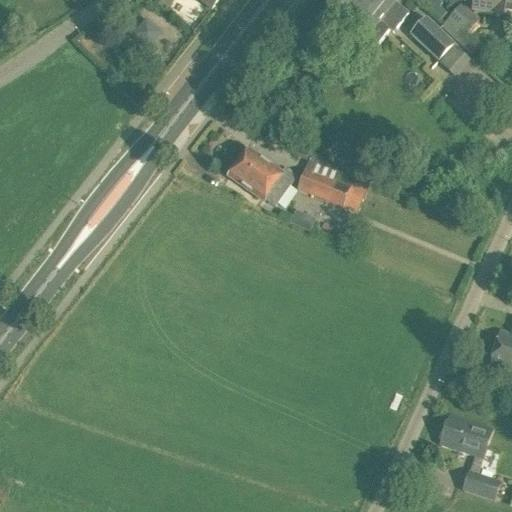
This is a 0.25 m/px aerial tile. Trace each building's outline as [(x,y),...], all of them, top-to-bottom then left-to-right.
[(152,0),(167,12),(176,0),(152,0)] [(197,0),(211,11),(219,0),(197,0)] [(326,0),(325,3),(369,37),(379,45),(390,31),(394,34),(409,14),(390,0),(326,0)] [(511,0),(475,0),(473,13),(511,19),(511,0)] [(443,28),(471,55),(477,50),(463,36),(477,22),(463,8),(443,28)] [(439,64),(454,47),(455,46),(427,19),(410,36),(439,64)] [(292,92),(303,78),(295,72),(284,85),(292,92)] [(328,129),(341,138),(348,126),(335,118),(328,129)] [(237,167),(283,198),(297,179),(284,170),(281,175),(248,151),(237,167)] [(297,192),(342,210),(357,216),(371,180),(357,174),(359,170),(313,151),(297,192)] [(283,198),(237,167),(229,178),(275,210),(283,198)] [(489,368),(511,373),(511,335),(511,337),(499,334),(489,368)] [(440,447),(483,462),(493,431),(450,417),(440,447)] [(502,483),(469,474),(462,493),(494,504),(502,483)]
